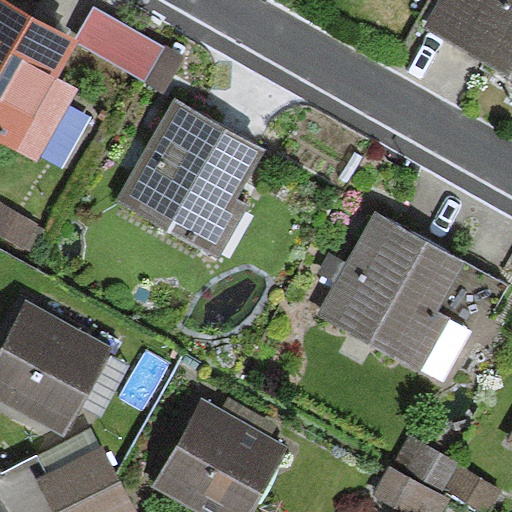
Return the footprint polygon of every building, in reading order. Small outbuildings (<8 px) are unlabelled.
[(88,44),(10,0),(0,0),(0,126),(31,144),(88,44)] [(511,0),(446,0),(439,13),(511,55),(511,0)] [(119,56),(136,20),(103,4),(86,40),(119,56)] [(140,23),(120,61),(172,88),(192,50),(140,23)] [(263,149),(179,100),(118,205),(216,262),(248,206),(235,198),(263,149)] [(467,262),(381,214),(323,317),(420,371),(447,323),(436,317),(467,262)] [(487,326),(511,278),(511,277),(475,257),(449,306),(487,326)] [(32,306),(0,362),(0,400),(61,435),(110,350),(32,306)] [(257,511),(294,447),(205,398),(155,488),(197,511),(257,511)] [(410,436),(392,465),(442,493),(446,487),(460,464),(410,436)] [(133,511),(104,452),(38,484),(51,511),(133,511)] [(460,464),(446,487),(486,511),(490,511),(503,491),(460,464)] [(453,500),(442,493),(392,465),(372,499),(395,511),(444,511),(445,511),(453,500)]
